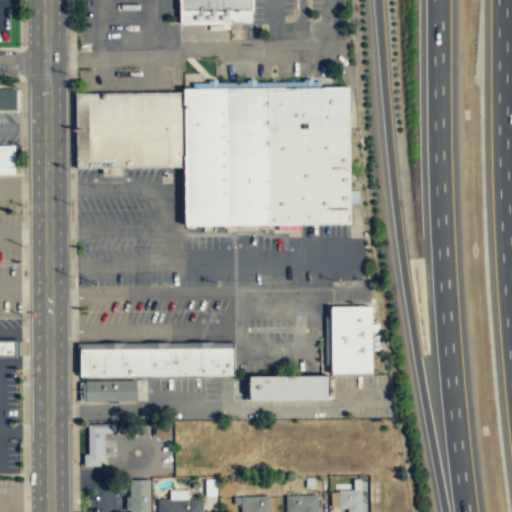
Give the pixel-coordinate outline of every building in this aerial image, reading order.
[(254,10),(254,0),(182,0),(182,22),(253,21),(253,10),(254,10)] [(351,84),(352,221),(188,222),(185,87),(225,86),(351,84)] [(0,108),(16,108),(16,97),(16,87),(0,87),(0,108)] [(77,92),(181,92),(181,128),(181,165),(78,166),(77,92)] [(0,172),(15,172),(14,144),(0,144),(0,172)] [(373,305),(332,305),(333,373),(373,372),(373,305)] [(0,354),(15,354),(15,340),(0,340),(0,354)] [(235,374),(235,347),(80,348),(81,376),(235,374)] [(332,374),(249,375),(250,399),(332,399),(332,374)] [(136,379),(86,380),(86,401),(137,399),(136,379)] [(88,423),(89,453),(84,453),(84,466),(101,464),(101,455),(104,455),(104,432),(115,432),(115,423),(88,423)] [(150,479),(150,511),(132,511),(132,509),(126,509),(126,496),(130,496),(129,479),(150,479)] [(332,509),(347,509),(347,511),(360,511),(360,492),(332,492),(332,509)] [(285,511),(316,511),(316,496),(285,496),(285,511)] [(269,511),(269,497),(233,497),(233,511),(269,511)] [(202,511),(202,501),(158,501),(158,511),(202,511)]
